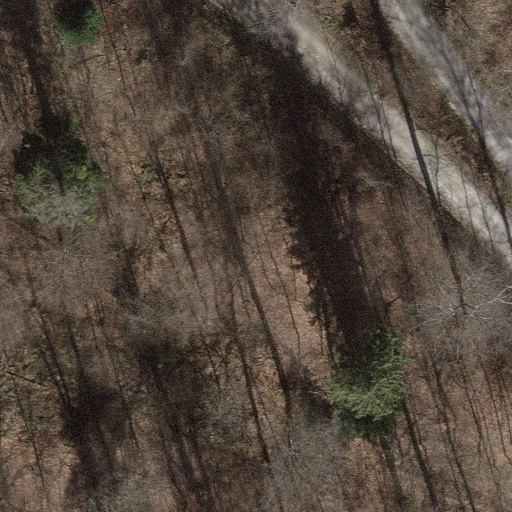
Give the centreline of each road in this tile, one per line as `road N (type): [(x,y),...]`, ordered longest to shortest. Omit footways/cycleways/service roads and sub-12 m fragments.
road 1 (track): [(511,242),(334,70),(249,0)]
road 2 (track): [(511,146),(402,0)]
